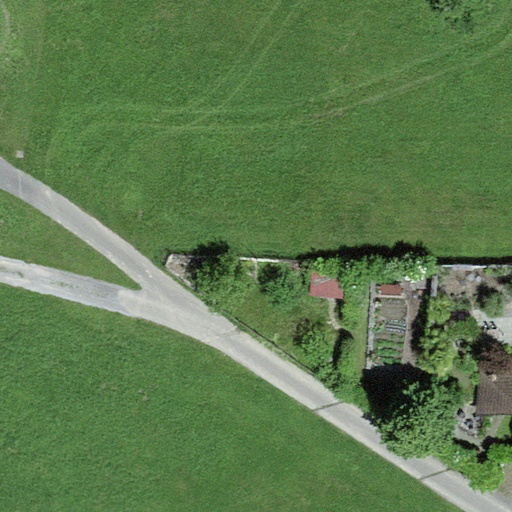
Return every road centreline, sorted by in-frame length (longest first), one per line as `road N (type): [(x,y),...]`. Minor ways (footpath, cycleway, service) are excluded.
road 1 (track): [(0,172),(211,327),(496,511)]
road 2 (track): [(0,270),(211,327)]
